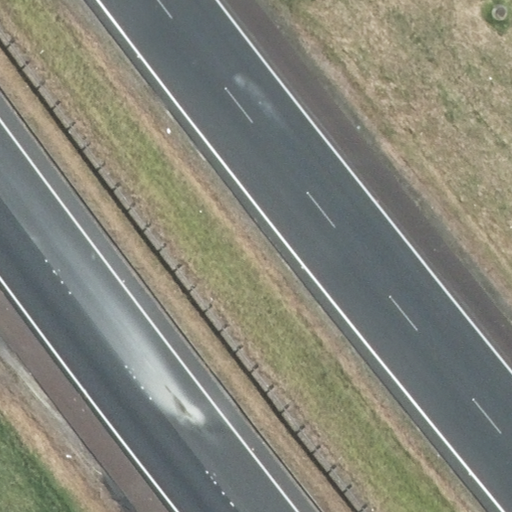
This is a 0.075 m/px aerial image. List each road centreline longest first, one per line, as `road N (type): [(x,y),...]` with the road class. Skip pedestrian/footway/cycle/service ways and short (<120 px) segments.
road 1 (motorway): [(154,0),(511,440)]
road 2 (motorway): [(298,511),(0,139)]
